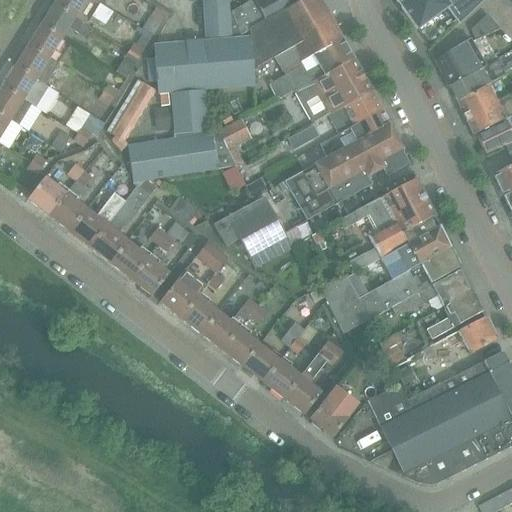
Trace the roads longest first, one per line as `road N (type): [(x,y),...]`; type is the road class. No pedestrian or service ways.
road 1 (residential): [(511,469),(425,503),(399,499),(325,461),(0,206)]
road 2 (tertiary): [(511,298),(363,0)]
